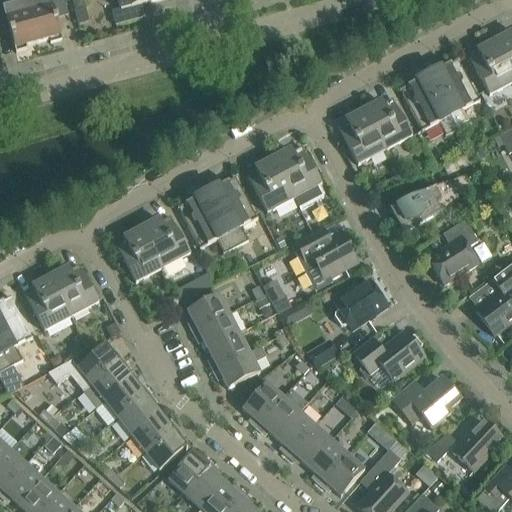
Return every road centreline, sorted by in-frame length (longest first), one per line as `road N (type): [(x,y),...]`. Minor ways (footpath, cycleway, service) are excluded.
road 1 (residential): [(511,416),(407,298),(309,118)]
road 2 (residential): [(307,511),(167,392),(82,236)]
road 3 (residential): [(82,236),(104,217),(309,118)]
road 4 (residential): [(309,118),(326,100),(511,2)]
road 5 (residential): [(0,99),(210,44)]
road 6 (residential): [(210,44),(365,0)]
